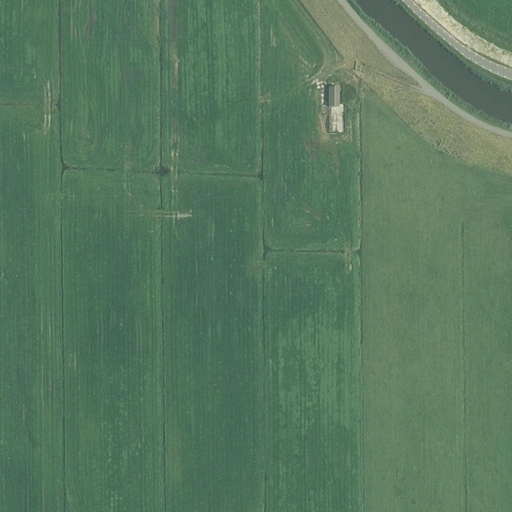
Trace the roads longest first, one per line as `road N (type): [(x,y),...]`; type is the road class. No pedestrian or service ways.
road 1 (track): [(176,191),(177,157),(196,128),(242,101),(273,99),(355,64),(435,94)]
road 2 (unclassified): [(340,0),(435,94),(511,135)]
road 3 (unclassified): [(405,0),(466,54),(511,75)]
